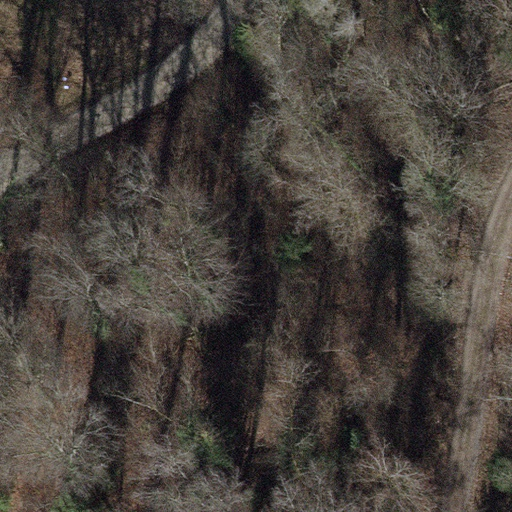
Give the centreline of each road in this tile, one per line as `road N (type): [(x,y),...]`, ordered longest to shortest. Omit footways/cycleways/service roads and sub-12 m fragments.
road 1 (track): [(511,216),(470,453),(450,511)]
road 2 (track): [(0,176),(186,55),(230,0)]
